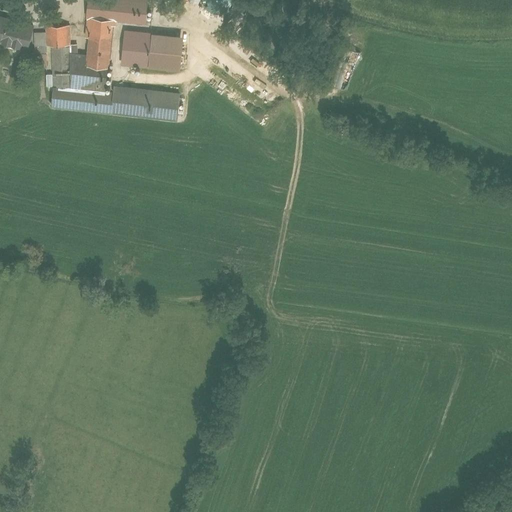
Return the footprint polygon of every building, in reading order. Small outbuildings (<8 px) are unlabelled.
[(90,0),(89,19),(86,53),(86,62),(112,65),(117,20),(146,22),(147,0),(90,0)] [(203,0),(205,5),(208,8),(213,11),(217,12),(222,11),(226,9),(230,5),(232,1),(232,0),(203,0)] [(0,38),(27,46),(33,23),(0,14),(0,38)] [(68,22),(46,23),(46,44),(51,44),(69,43),(68,22)] [(121,62),(183,68),(186,34),(125,29),(121,62)] [(69,43),(51,44),(54,85),(68,86),(71,61),(86,62),(86,53),(70,51),(69,43)] [(112,65),(86,62),(71,61),(68,86),(110,91),(112,65)] [(110,91),(68,86),(54,85),(52,104),(176,117),(179,91),(115,85),(115,91),(110,91)]
